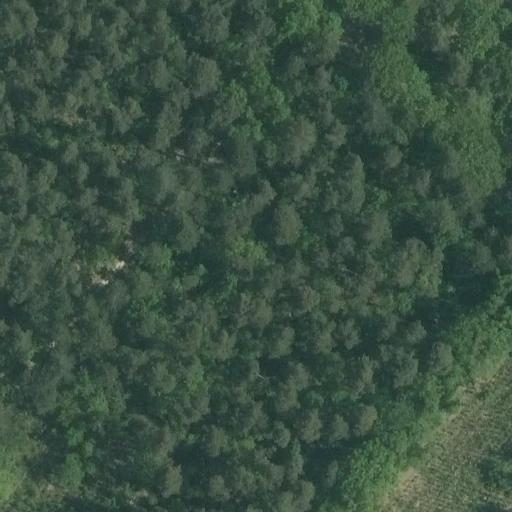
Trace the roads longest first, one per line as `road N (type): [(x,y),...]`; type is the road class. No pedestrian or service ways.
road 1 (track): [(0,403),(351,0)]
road 2 (unclassified): [(511,200),(333,0)]
